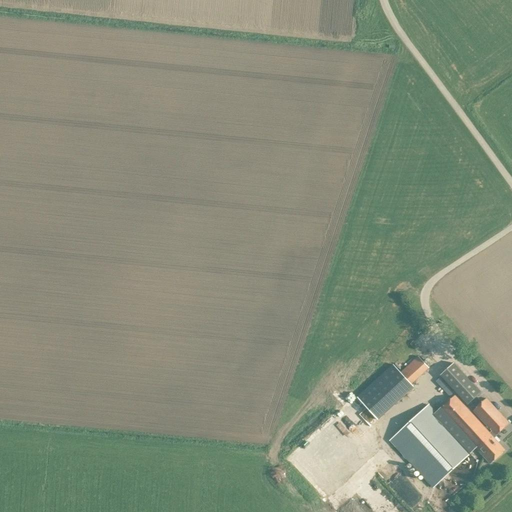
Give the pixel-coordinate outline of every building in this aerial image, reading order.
[(392,363),(356,397),(377,419),(413,385),(410,382),(427,366),(414,351),(396,368),(392,363)] [(480,391),(453,362),(439,374),(466,403),(480,391)] [(504,448),(493,437),(488,432),(454,394),(440,407),(440,406),(434,411),(427,404),(389,439),(432,486),(475,447),(489,462),(504,448)] [(488,432),(493,437),(509,422),(485,397),(472,409),(491,429),(488,432)] [(340,440),(347,450),(381,426),(374,416),(340,440)] [(356,501),(365,511),(408,474),(399,463),(356,501)] [(385,511),(402,511),(421,493),(412,484),(385,511)] [(428,508),(432,511),(437,504),(433,501),(428,508)]
